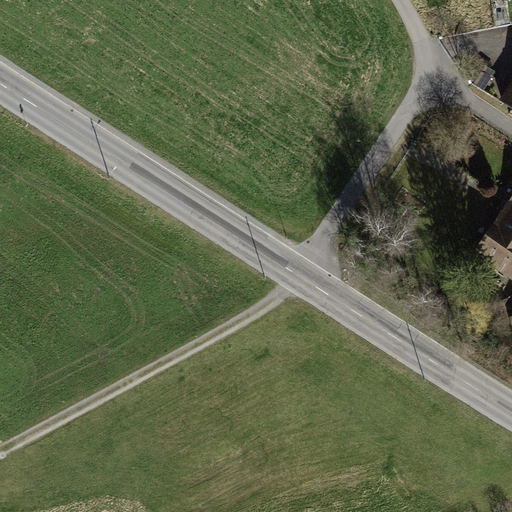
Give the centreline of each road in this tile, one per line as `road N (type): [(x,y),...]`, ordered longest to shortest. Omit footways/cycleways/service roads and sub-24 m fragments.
road 1 (tertiary): [(511,411),(0,83)]
road 2 (track): [(297,274),(285,293),(204,348),(0,455)]
